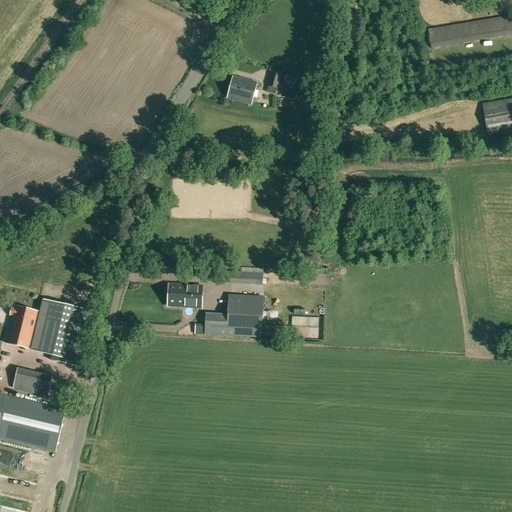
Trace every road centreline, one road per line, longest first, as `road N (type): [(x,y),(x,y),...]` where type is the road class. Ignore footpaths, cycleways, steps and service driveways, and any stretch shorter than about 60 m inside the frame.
road 1 (unclassified): [(62,511),(147,153)]
road 2 (unknown): [(122,268),(207,279),(216,289),(184,320),(110,320)]
road 3 (tertiary): [(147,153),(240,0)]
road 4 (tertiary): [(0,233),(147,153)]
